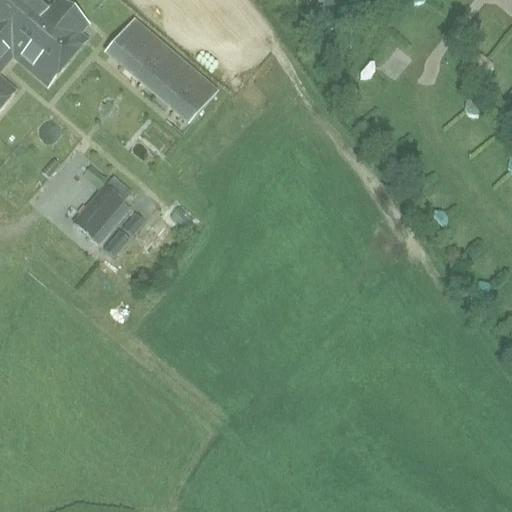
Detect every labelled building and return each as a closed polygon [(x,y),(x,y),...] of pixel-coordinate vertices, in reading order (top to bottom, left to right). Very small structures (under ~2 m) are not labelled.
[(84,28),(59,7),(50,16),(31,0),(0,0),(0,110),(12,96),(0,85),(0,70),(11,57),(48,88),(84,46),(76,38),(84,28)] [(336,0),(320,0),(326,36),(341,33),(336,0)] [(450,29),(415,0),(407,0),(399,10),(439,43),(450,29)] [(132,26),(122,38),(138,52),(148,40),(149,40),(132,26)] [(126,67),(143,81),(165,54),(149,40),(148,40),(138,52),(126,67)] [(182,68),(165,54),(143,81),(159,95),(182,69),(182,68)] [(408,100),(369,67),(357,81),(396,114),(408,100)] [(159,95),(176,109),(199,83),(182,69),(159,95)] [(193,124),(216,98),(199,83),(176,109),(193,124)] [(345,102),(359,116),(372,103),(358,89),(345,102)] [(61,126),(19,161),(40,185),(82,150),(61,126)] [(103,189),(72,227),(92,243),(123,205),(103,189)] [(140,215),(108,251),(119,261),(152,225),(140,215)]
